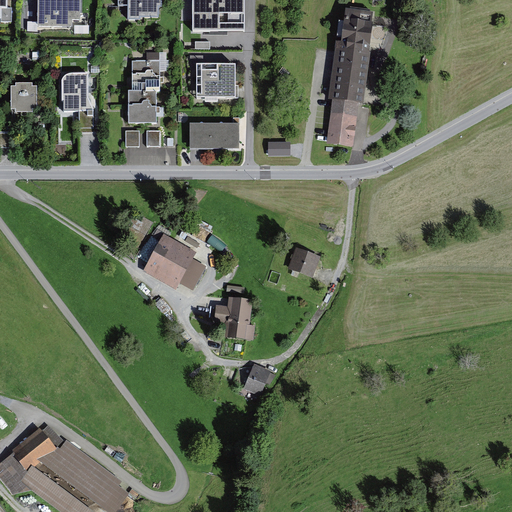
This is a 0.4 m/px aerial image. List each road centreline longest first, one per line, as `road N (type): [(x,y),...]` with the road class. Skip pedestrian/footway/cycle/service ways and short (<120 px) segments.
road 1 (unclassified): [(0,176),(352,178),(416,153),(511,98)]
road 2 (track): [(342,263),(385,277),(511,279)]
